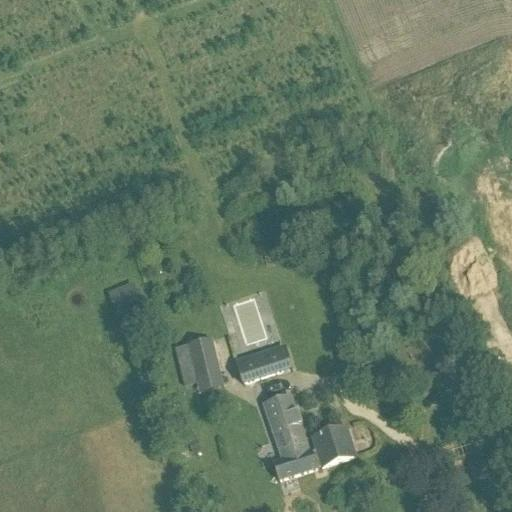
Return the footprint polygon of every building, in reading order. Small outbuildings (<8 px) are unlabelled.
[(138,301),(132,287),(109,296),(115,311),(138,301)] [(511,317),(501,321),(506,337),(511,334),(511,317)] [(230,348),(237,376),(285,364),(279,337),(230,348)] [(175,349),(185,389),(198,386),(200,395),(225,389),(213,340),(175,349)] [(265,409),(283,465),(310,456),(292,400),(265,409)] [(317,454),(310,456),(283,465),(275,467),(280,486),(357,461),(347,431),(313,442),(317,454)] [(488,477),(483,461),(470,465),(476,481),(488,477)]
